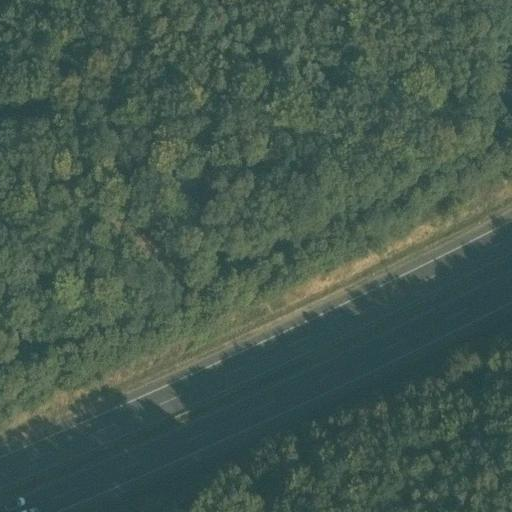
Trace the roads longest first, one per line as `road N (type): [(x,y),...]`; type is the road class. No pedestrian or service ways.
road 1 (motorway): [(511,232),(300,337),(0,468)]
road 2 (motorway): [(9,511),(511,284)]
